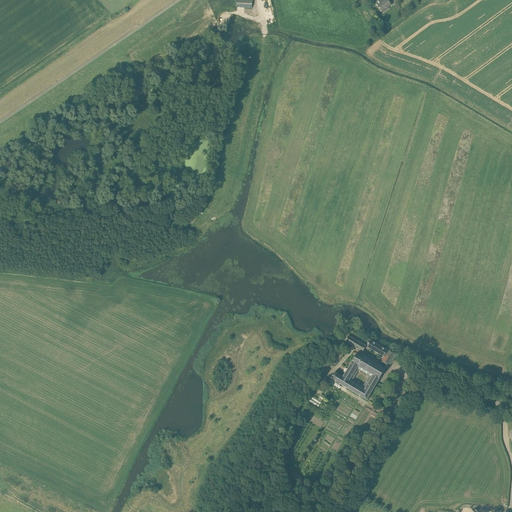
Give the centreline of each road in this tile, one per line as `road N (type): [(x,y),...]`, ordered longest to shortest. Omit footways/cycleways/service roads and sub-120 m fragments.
road 1 (unclassified): [(0,121),(178,0)]
road 2 (unclassified): [(508,406),(389,367)]
